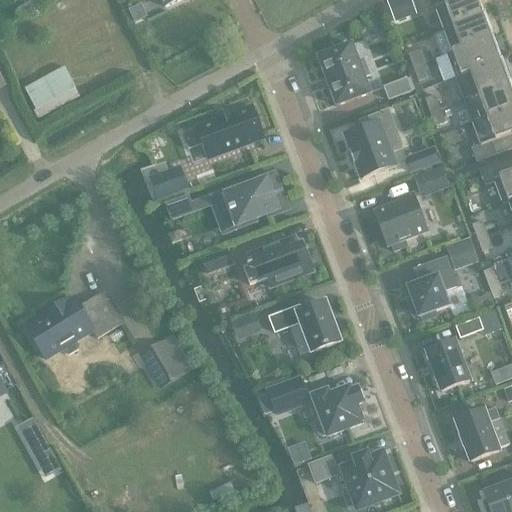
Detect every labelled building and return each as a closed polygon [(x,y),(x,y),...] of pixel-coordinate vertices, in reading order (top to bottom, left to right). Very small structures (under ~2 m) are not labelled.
[(161,0),(165,9),(183,0),(161,0)] [(402,0),(389,0),(386,1),(395,24),(410,18),(402,0)] [(444,32),(484,17),(484,16),(477,0),(436,0),(439,7),(435,9),(444,32)] [(140,7),(128,13),(134,25),(146,19),(140,7)] [(484,17),(444,32),(452,54),(447,56),(447,57),(492,40),(492,39),(493,39),(485,18),(484,18),(484,17)] [(455,79),(501,62),(500,61),(501,61),(493,41),(492,40),(447,57),(455,79)] [(318,59),(337,108),(370,96),(364,79),(370,77),(364,60),(358,63),(352,46),(318,59)] [(413,70),(423,66),(418,52),(408,56),(413,70)] [(501,62),(455,79),(464,102),(509,85),(509,84),(502,63),(501,63),(501,62)] [(423,66),(413,70),(418,83),(428,79),(423,66)] [(65,69),(26,91),(37,112),(34,113),(39,121),(81,98),(65,69)] [(406,81),(384,89),(389,101),(411,93),(406,81)] [(472,125),(511,110),(511,89),(510,85),(510,86),(509,85),(464,102),(472,125)] [(430,114),(440,111),(435,97),(425,101),(430,114)] [(217,122),(197,129),(208,161),(264,140),(252,108),(232,116),(231,115),(216,120),(217,122)] [(511,110),(473,125),(481,148),(511,136),(511,110)] [(440,111),(430,114),(435,128),(445,124),(440,111)] [(346,138),(351,153),(349,154),(354,167),(356,166),(362,181),(395,168),(379,125),(346,138)] [(434,152),(408,162),(413,176),(439,167),(434,152)] [(502,205),(511,201),(511,159),(479,172),(485,187),(494,184),(502,205)] [(158,203),(189,191),(181,168),(149,180),(158,203)] [(442,172),(416,182),(422,198),(448,189),(442,172)] [(239,188),(221,194),(224,202),(228,201),(231,210),(229,210),(231,214),(233,213),(236,222),(232,224),(235,232),(257,224),(255,220),(267,216),(269,219),(287,212),(283,201),(289,199),(288,197),(285,198),(281,187),(284,186),(283,185),(278,187),(273,175),(255,182),(256,185),(240,191),(239,188)] [(399,204),(374,214),(387,249),(392,248),(394,254),(407,249),(405,243),(428,234),(414,195),(398,201),(399,204)] [(177,202),(165,206),(171,223),(194,215),(187,196),(176,200),(177,202)] [(511,201),(502,205),(503,206),(508,204),(511,213),(511,201)] [(477,240),(487,236),(482,223),(472,227),(477,240)] [(487,236),(477,240),(482,254),(492,250),(487,236)] [(469,239),(446,247),(454,269),(478,261),(469,239)] [(266,281),(270,289),(313,273),(304,247),(295,250),(292,242),(295,241),(294,240),(248,258),(250,264),(247,265),(248,268),(243,270),(250,287),(266,281)] [(227,251),(203,260),(208,274),(232,264),(227,251)] [(422,318),(424,323),(436,318),(434,314),(449,308),(444,293),(457,288),(446,260),(414,272),(416,271),(421,284),(407,289),(413,304),(408,305),(413,318),(418,316),(419,319),(422,318)] [(488,287),(498,283),(493,270),(483,274),(488,287)] [(498,283),(488,287),(494,301),(503,297),(498,283)] [(68,300),(50,311),(52,314),(27,330),(45,360),(62,350),(65,356),(69,357),(78,351),(79,348),(76,342),(92,332),(98,340),(122,325),(104,295),(80,309),(75,301),(71,303),(68,300)] [(300,306),(270,318),(275,333),(300,323),(310,353),(341,341),(326,300),(301,309),(300,306)] [(233,322),(242,342),(264,333),(255,312),(233,322)] [(479,323),(457,331),(461,341),(484,334),(479,323)] [(160,390),(181,377),(193,370),(174,338),(162,345),(141,358),(160,390)] [(426,354),(430,365),(434,376),(441,394),(470,383),(455,343),(426,354)] [(511,369),(493,377),(496,387),(511,381),(511,369)] [(268,393),(277,417),(308,405),(308,404),(313,401),(320,420),(316,422),(314,426),(319,437),(323,438),(327,437),(327,439),(363,425),(356,407),(363,404),(358,391),(351,393),(349,390),(329,397),(327,393),(312,399),(313,401),(308,403),(299,381),(268,393)] [(455,423),(461,437),(460,438),(465,450),(471,464),(499,454),(488,425),(500,421),(495,410),(484,414),(484,413),(455,423)] [(35,420),(19,428),(32,454),(48,445),(35,420)] [(296,466),(313,460),(307,442),(290,448),(296,466)] [(309,467),(316,485),(344,475),(351,493),(344,496),(349,511),(356,508),(358,511),(397,496),(382,456),(369,461),(367,456),(354,461),(356,466),(342,471),(344,474),(338,476),(332,459),(309,467)] [(487,503),(483,504),(485,511),(511,511),(511,484),(484,495),(487,503)]
